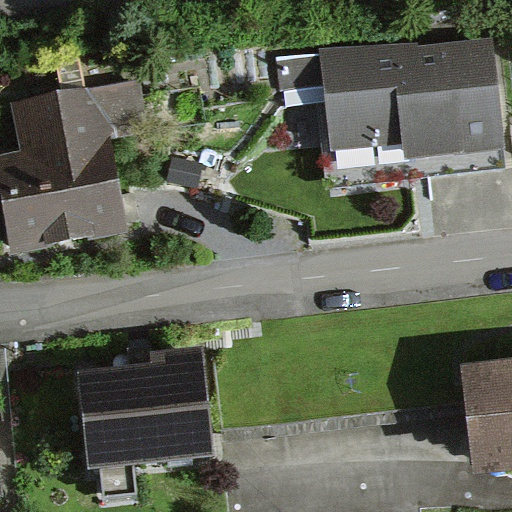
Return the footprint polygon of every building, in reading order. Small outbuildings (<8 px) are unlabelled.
[(500,38),(326,54),(336,159),(509,143),(500,38)] [(26,153),(0,157),(0,158),(17,249),(133,227),(116,130),(154,123),(145,75),(16,99),(26,153)] [(171,158),(168,183),(198,187),(202,162),(171,158)] [(90,364),(96,459),(225,451),(218,356),(90,364)] [(511,369),(480,372),(489,469),(511,467),(511,369)]
